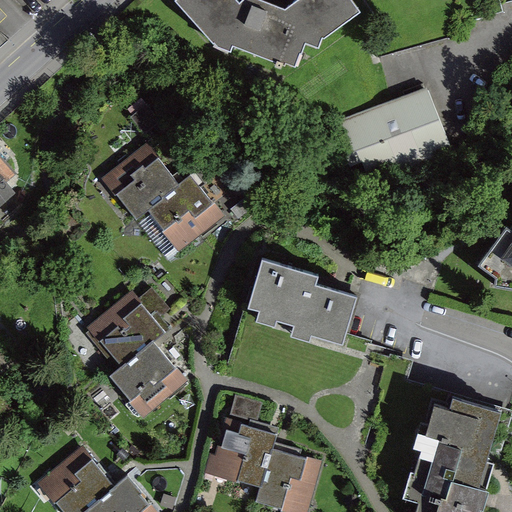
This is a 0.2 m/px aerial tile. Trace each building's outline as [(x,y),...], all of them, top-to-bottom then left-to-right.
[(365,20),(350,0),(300,0),(286,10),(253,0),(177,0),(173,4),(217,54),(236,63),(237,56),(299,76),(309,51),(326,56),(328,47),(365,20)] [(424,91),(338,123),(351,159),(365,154),(374,177),(446,150),(424,91)] [(173,269),(217,232),(187,193),(175,201),(144,162),(96,196),(132,238),(144,230),(173,269)] [(0,179),(0,201),(11,192),(0,179)] [(511,223),(470,281),(489,310),(511,311),(511,310),(511,223)] [(314,290),(255,273),(240,327),(255,334),(253,344),(272,350),(274,343),(290,350),(288,359),(306,365),(309,357),(337,366),(353,313),(313,300),(314,290)] [(79,342),(115,385),(147,359),(159,350),(127,306),(79,342)] [(103,393),(137,436),(183,399),(147,359),(115,385),(103,393)] [(450,411),(435,406),(429,425),(421,423),(410,460),(419,463),(407,505),(422,509),(420,511),(482,511),(485,505),(488,495),(479,492),(503,411),(454,397),(450,411)] [(309,511),(317,478),(270,465),(273,448),(252,439),(255,423),(229,416),(224,435),(216,434),(201,495),(235,505),(233,511),(309,511)] [(41,511),(107,511),(111,509),(77,465),(32,499),(41,511)] [(108,511),(137,511),(126,498),(108,511)]
